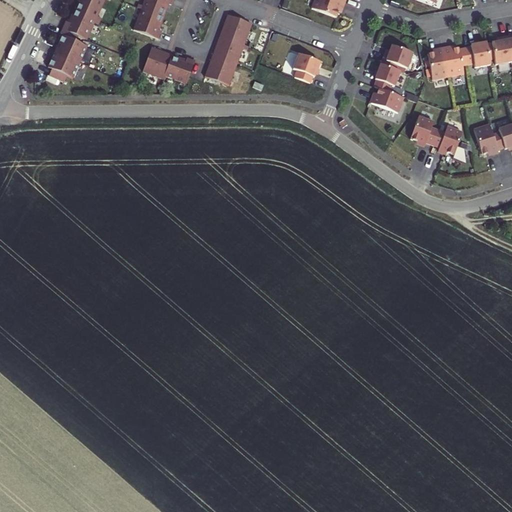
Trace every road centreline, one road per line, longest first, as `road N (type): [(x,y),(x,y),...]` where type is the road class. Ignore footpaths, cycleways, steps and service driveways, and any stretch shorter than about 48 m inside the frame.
road 1 (tertiary): [(0,106),(280,111),(323,129)]
road 2 (tertiary): [(323,129),(432,203),(464,207),(511,194)]
road 3 (residential): [(368,8),(417,26),(511,9)]
road 4 (residential): [(353,47),(225,0)]
